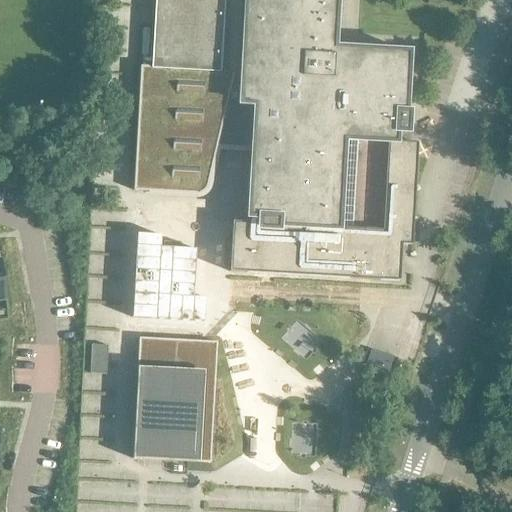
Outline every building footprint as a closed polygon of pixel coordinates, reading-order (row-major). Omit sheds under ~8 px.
[(156,0),(152,72),(242,77),(240,107),(256,107),(254,149),(250,225),(239,224),(236,276),(406,285),(408,248),(414,249),(419,146),(398,144),(398,134),(409,134),(410,113),(407,113),(410,54),(335,50),(337,0),(156,0)] [(36,140),(36,154),(38,154),(45,154),(63,155),(63,141),(36,140)] [(131,318),(203,322),(205,298),(193,297),(195,249),(159,247),(160,235),(136,234),(131,318)] [(217,342),(139,337),(132,458),(211,463),(217,342)] [(91,346),(90,375),(106,376),(108,347),(91,346)]
